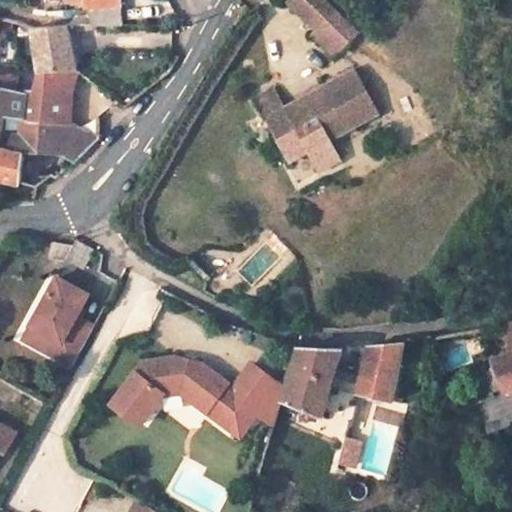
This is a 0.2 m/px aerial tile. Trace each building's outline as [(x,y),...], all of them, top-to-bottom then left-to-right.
[(118,0),(79,0),(85,2),(85,3),(92,3),(91,19),(97,22),(118,23),(118,0)] [(309,0),(288,0),(282,6),(314,37),(330,22),(309,0)] [(73,77),(65,21),(32,26),(34,74),(31,91),(24,90),(24,94),(0,90),(0,88),(1,80),(0,80),(0,142),(5,144),(12,111),(68,118),(67,94),(73,77)] [(330,22),(314,37),(309,42),(325,60),(347,38),(330,22)] [(250,98),(260,118),(284,163),(303,152),(313,171),(335,160),(325,140),(374,114),(351,71),(301,97),(305,104),(284,115),(281,108),(270,88),(250,98)] [(0,174),(34,182),(50,169),(58,172),(103,131),(68,118),(12,111),(5,144),(0,142),(0,174)] [(54,238),(52,256),(65,256),(82,266),(93,247),(78,237),(73,241),(54,238)] [(31,323),(50,333),(40,351),(73,368),(95,326),(75,316),(88,291),(56,275),(31,323)] [(511,330),(511,345),(494,353),(511,405),(511,320),(503,323),(505,329),(511,327),(511,330)] [(50,333),(31,323),(21,342),(40,351),(50,333)] [(404,342),(366,348),(358,379),(334,372),(340,352),(342,346),(300,352),(287,402),(324,412),(332,383),(355,389),(389,399),(404,342)] [(143,360),(111,403),(140,424),(162,393),(181,393),(207,412),(228,383),(201,362),(175,356),(143,360)] [(257,414),(273,426),(283,385),(252,363),(235,387),(220,407),(248,427),(257,414)] [(241,436),(248,427),(220,407),(235,387),(228,383),(207,412),(241,436)] [(511,406),(506,390),(475,402),(483,433),(511,420),(511,406)] [(363,417),(349,413),(341,444),(355,448),(363,417)] [(309,449),(315,423),(281,416),(276,441),(309,449)] [(159,511),(139,501),(132,511),(159,511)]
